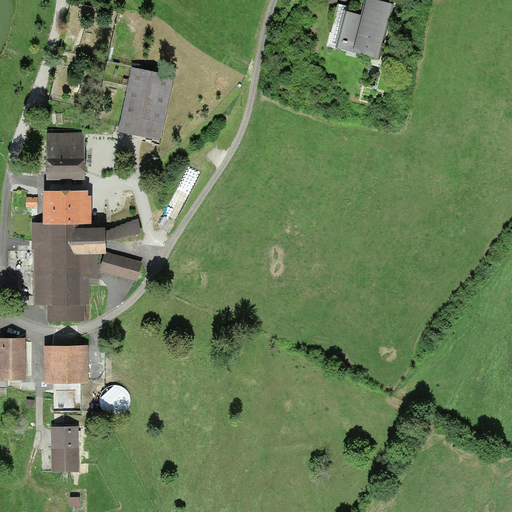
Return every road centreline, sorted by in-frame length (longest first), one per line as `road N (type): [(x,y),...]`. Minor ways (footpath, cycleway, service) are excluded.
road 1 (track): [(0,322),(79,332),(147,295),(241,131),(272,0)]
road 2 (track): [(0,267),(15,152),(61,0)]
